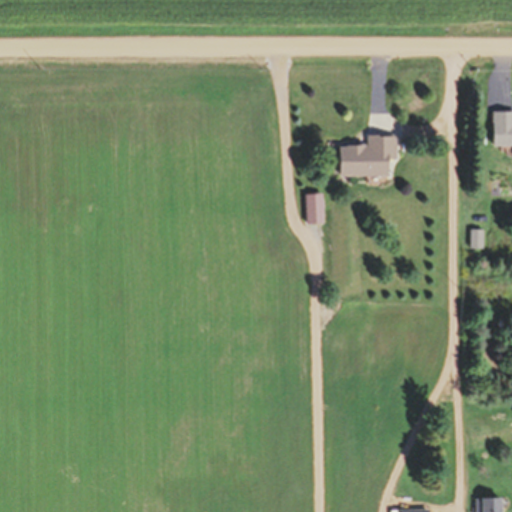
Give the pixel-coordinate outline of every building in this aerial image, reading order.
[(511,111),(489,111),(489,145),(511,145),(511,156),(511,121),(511,122),(511,111)] [(334,144),(334,175),(383,175),(384,157),(392,157),(392,134),(363,134),(363,144),(334,144)] [(319,194),(303,194),(303,223),(319,223),(319,194)] [(479,229),(467,229),(467,247),(479,247),(479,229)] [(497,511),(497,498),(473,498),(472,511),(497,511)]
